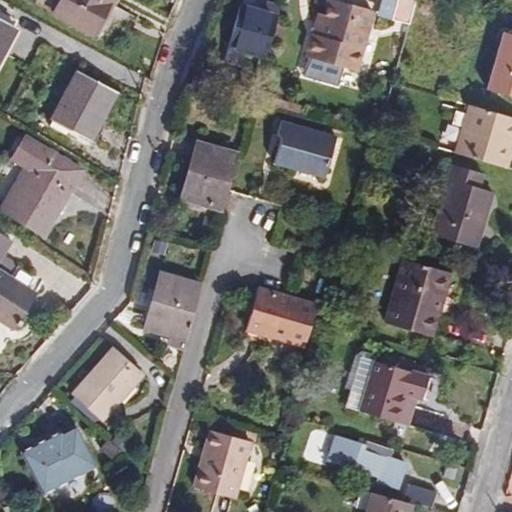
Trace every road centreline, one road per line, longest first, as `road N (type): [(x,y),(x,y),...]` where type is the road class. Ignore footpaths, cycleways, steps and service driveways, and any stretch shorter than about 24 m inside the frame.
road 1 (residential): [(0,422),(107,298),(150,125),(199,0)]
road 2 (residential): [(148,511),(219,235),(263,248)]
road 3 (residential): [(511,395),(478,511)]
